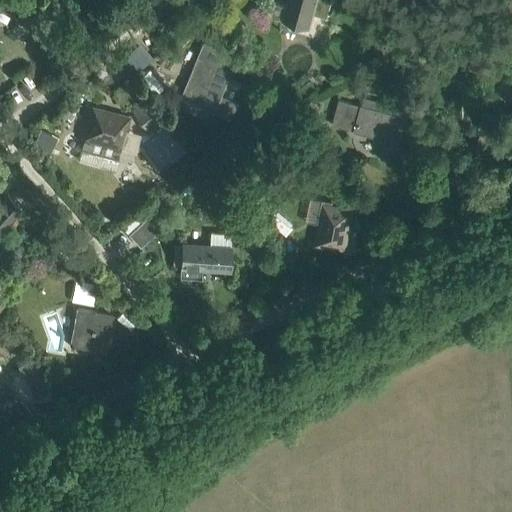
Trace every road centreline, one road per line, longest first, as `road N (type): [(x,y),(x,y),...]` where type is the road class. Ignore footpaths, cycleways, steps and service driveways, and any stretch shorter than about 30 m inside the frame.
road 1 (unclassified): [(193,352),(511,201)]
road 2 (residential): [(193,352),(0,135)]
road 3 (residential): [(0,131),(173,0)]
road 4 (unclassified): [(0,446),(193,352)]
